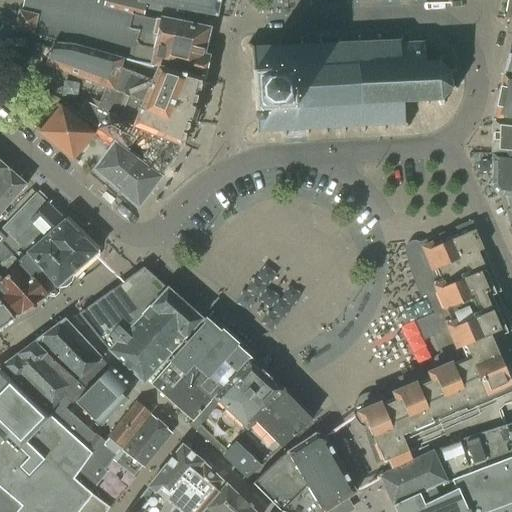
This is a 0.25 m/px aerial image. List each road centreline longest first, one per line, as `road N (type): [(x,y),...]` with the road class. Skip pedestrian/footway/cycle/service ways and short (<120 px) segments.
road 1 (residential): [(0,129),(115,229),(137,237),(239,164),(317,154)]
road 2 (residential): [(440,149),(463,169),(511,280)]
road 3 (residential): [(317,154),(440,149)]
road 4 (residential): [(440,149),(466,120),(475,89),(461,40)]
